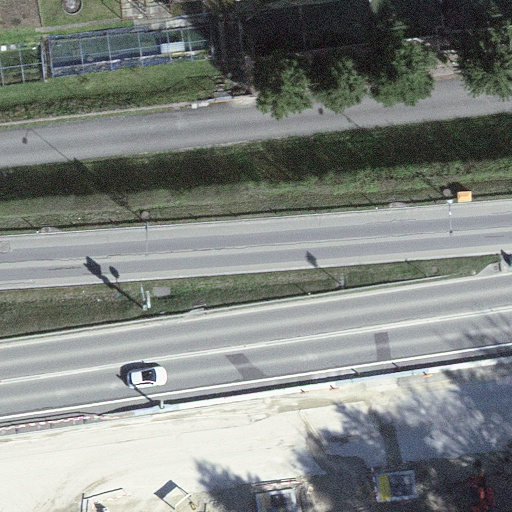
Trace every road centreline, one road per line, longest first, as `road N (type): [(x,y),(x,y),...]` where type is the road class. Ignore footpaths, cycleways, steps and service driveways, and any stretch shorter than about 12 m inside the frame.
road 1 (motorway): [(511,307),(0,383)]
road 2 (motorway): [(0,477),(511,405)]
road 3 (motorway): [(511,227),(0,263)]
